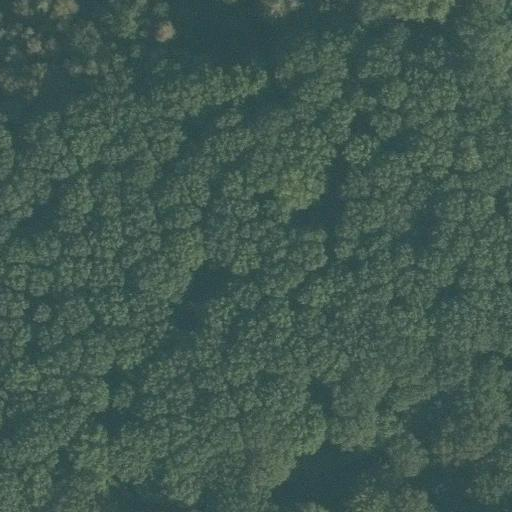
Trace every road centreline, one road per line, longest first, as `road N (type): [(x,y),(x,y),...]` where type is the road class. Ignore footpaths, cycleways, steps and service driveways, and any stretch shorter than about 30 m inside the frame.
road 1 (residential): [(511,412),(161,511)]
road 2 (track): [(511,138),(469,0)]
